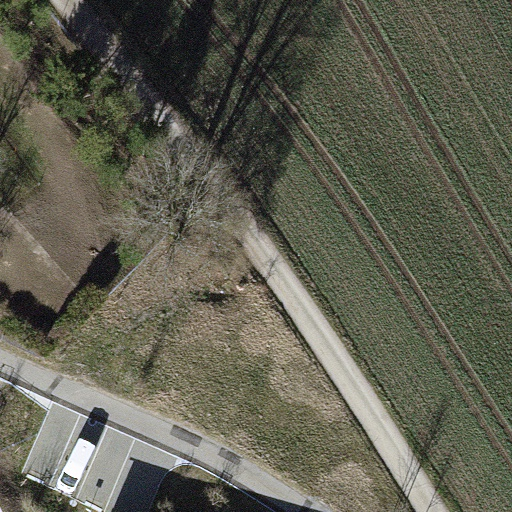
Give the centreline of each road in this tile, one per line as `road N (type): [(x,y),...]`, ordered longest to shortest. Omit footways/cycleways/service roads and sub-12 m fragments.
road 1 (track): [(429,511),(226,195),(72,0)]
road 2 (track): [(318,511),(206,449),(0,362)]
